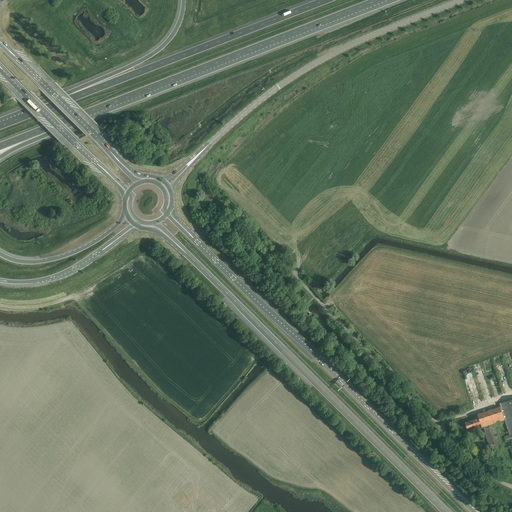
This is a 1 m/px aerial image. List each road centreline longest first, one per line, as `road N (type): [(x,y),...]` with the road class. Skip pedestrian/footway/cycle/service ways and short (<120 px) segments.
road 1 (unclassified): [(511,486),(468,456),(203,181)]
road 2 (trunk): [(472,511),(195,240)]
road 3 (trunk): [(186,253),(446,511)]
road 4 (motorway): [(65,121),(379,0)]
road 5 (tertiary): [(199,153),(324,57),(463,0)]
road 6 (motorway): [(327,0),(43,109)]
road 7 (motorway): [(182,0),(177,27),(159,49),(43,109)]
road 8 (motorway): [(125,214),(63,256),(24,262),(0,254)]
road 9 (trunk): [(109,152),(15,57)]
road 10 (trunk): [(1,70),(96,163)]
